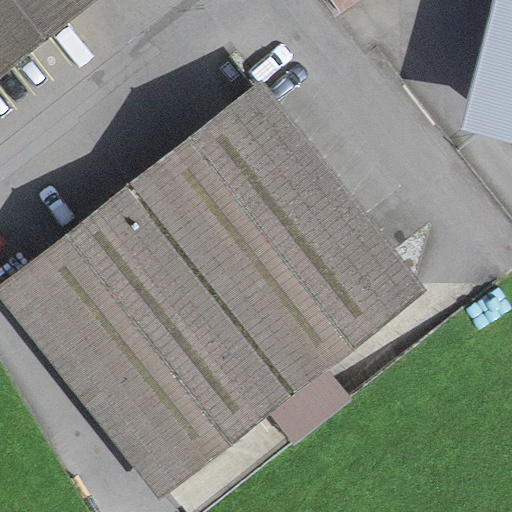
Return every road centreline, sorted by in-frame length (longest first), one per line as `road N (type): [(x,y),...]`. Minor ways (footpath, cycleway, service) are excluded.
road 1 (unknown): [(0,257),(148,500)]
road 2 (residential): [(0,163),(215,0)]
